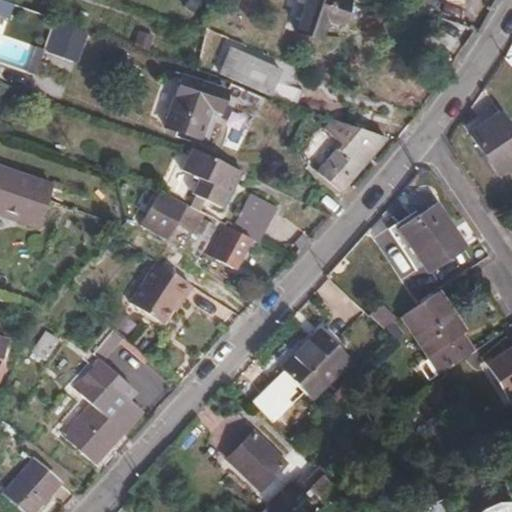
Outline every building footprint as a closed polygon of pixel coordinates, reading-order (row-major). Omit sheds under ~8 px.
[(345,2),(338,0),(303,0),(292,34),(316,42),(323,21),(338,26),(345,2)] [(425,15),(430,0),(417,0),(413,11),(425,15)] [(76,64),(88,35),(58,23),(47,52),(76,64)] [(276,82),(237,55),(224,71),(263,100),(276,82)] [(223,146),(235,117),(245,121),(253,99),(207,84),(189,134),(223,146)] [(511,118),(506,109),(475,130),(501,170),(511,161),(511,118)] [(233,150),(245,121),(235,117),(223,146),(233,150)] [(344,189),(388,136),(336,118),(328,127),(337,134),(342,129),(352,136),(347,141),(323,170),(344,189)] [(352,136),(342,129),(337,134),(347,141),(352,136)] [(224,208),(242,170),(191,148),(182,169),(200,177),(192,194),(224,208)] [(53,185),(0,167),(0,177),(50,193),(53,185)] [(0,204),(41,217),(50,193),(0,177),(0,204)] [(265,241),(282,204),(253,192),(237,228),(257,237),(265,241)] [(208,214),(164,193),(146,228),(171,241),(180,225),(197,234),(208,214)] [(440,199),(407,221),(436,267),(469,244),(440,199)] [(41,217),(0,204),(0,216),(36,229),(41,217)] [(244,263),(257,237),(237,228),(224,222),(210,251),(225,258),(223,260),(240,267),(242,262),(244,263)] [(184,302),(196,287),(161,259),(129,296),(159,322),(171,308),(179,298),(184,302)] [(471,328),(441,287),(407,310),(447,369),(479,346),(467,331),(471,328)] [(175,312),(184,302),(179,298),(171,308),(175,312)] [(327,326),(288,366),(318,396),(357,355),(327,326)] [(180,333),(161,354),(179,369),(198,348),(180,333)] [(0,373),(11,341),(0,336),(0,373)] [(511,390),(511,347),(492,362),(511,390)] [(103,358),(78,386),(97,403),(71,431),(101,460),(146,412),(115,384),(122,375),(103,358)] [(254,476),(279,449),(258,428),(232,454),(254,476)] [(264,486),(290,460),(279,449),(254,476),(264,486)] [(34,459),(5,493),(24,511),(32,511),(60,482),(34,459)] [(312,463),(269,508),(273,511),(337,511),(349,500),(312,463)] [(488,511),(511,511),(511,503),(510,504),(508,499),(487,507),(488,511)]
